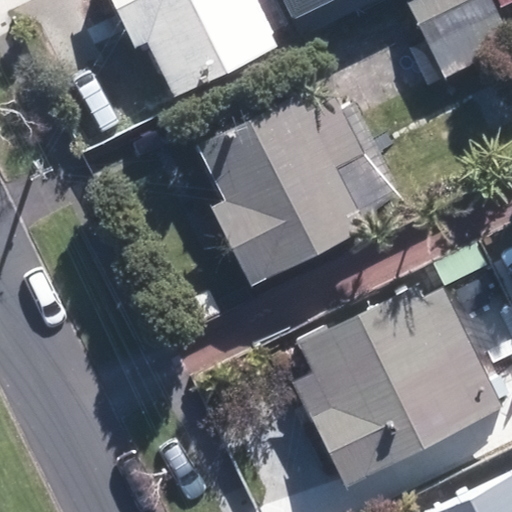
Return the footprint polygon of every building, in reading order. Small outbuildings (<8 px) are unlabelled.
[(275,42),(254,0),(111,0),(133,44),(145,38),(172,92),(275,42)] [(509,39),(490,0),(402,0),(439,73),(509,39)] [(295,111),(286,93),(188,143),(215,198),(201,205),(240,284),(353,227),(323,166),(354,150),(327,95),(295,111)] [(344,480),(501,403),(435,269),(278,346),(344,480)] [(511,511),(511,467),(419,511),(511,511)]
